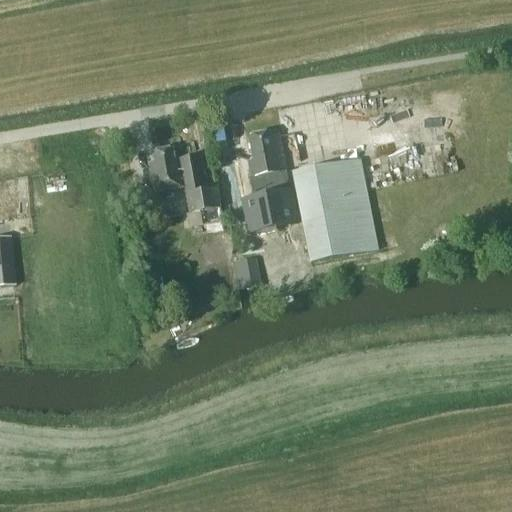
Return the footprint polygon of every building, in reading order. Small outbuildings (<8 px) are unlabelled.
[(248,162),(236,164),(250,235),(300,225),(285,154),(284,155),(282,155),(277,131),(248,136),(253,161),(248,162)] [(185,188),(189,215),(198,214),(200,227),(221,224),(216,190),(204,191),(198,156),(174,160),(172,149),(154,152),(156,163),(150,164),(154,193),(165,191),(166,198),(174,197),(173,190),(185,188)] [(419,155),(375,160),(379,188),(422,183),(419,155)] [(380,250),(371,209),(362,161),(293,175),(311,264),(380,250)] [(0,221),(18,221),(16,179),(0,180),(0,221)] [(0,288),(15,287),(11,238),(0,239),(0,288)]
